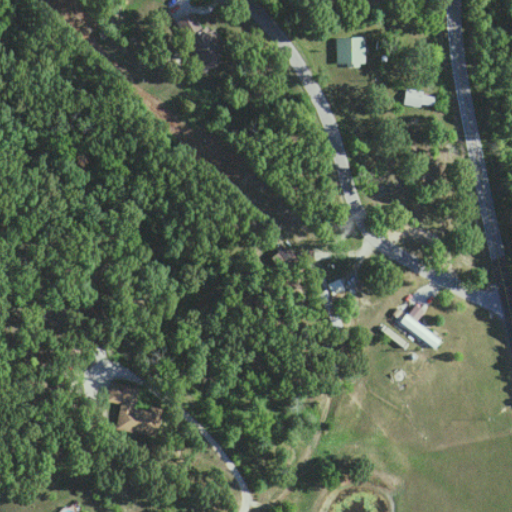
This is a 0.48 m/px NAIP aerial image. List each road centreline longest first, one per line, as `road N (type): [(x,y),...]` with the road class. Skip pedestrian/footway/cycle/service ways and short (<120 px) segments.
road 1 (residential): [(504,308),(469,299),(368,238),(347,205),(328,131),(295,69),(240,0)]
road 2 (secondary): [(511,343),(450,58),(447,0)]
road 3 (residential): [(87,376),(106,366),(127,369),(162,392),(244,486),(240,511)]
